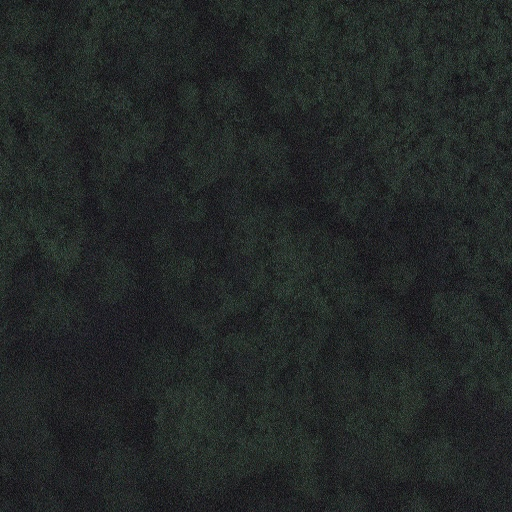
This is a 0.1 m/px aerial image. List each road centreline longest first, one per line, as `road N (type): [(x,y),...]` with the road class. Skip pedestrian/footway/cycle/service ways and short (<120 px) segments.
road 1 (track): [(219,0),(357,236),(427,332),(511,414)]
road 2 (track): [(0,300),(71,342),(102,341),(130,286),(120,225),(29,0)]
